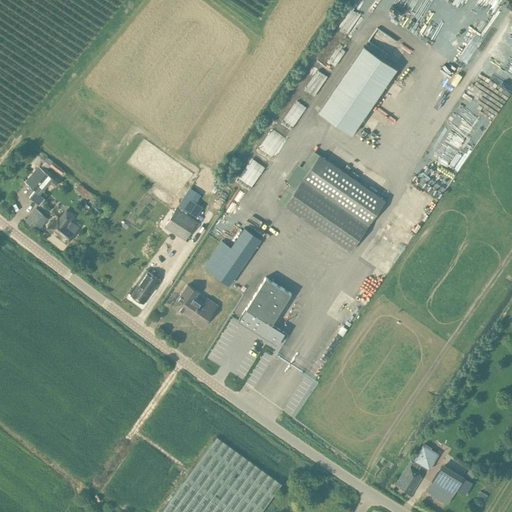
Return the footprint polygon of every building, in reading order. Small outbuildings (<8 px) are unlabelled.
[(379,0),(376,6),(382,10),(388,1),(385,0),(379,0)] [(352,23),(359,15),(352,9),(345,17),(352,23)] [(397,68),(379,56),(363,45),(318,111),(351,134),(397,68)] [(320,67),(304,87),(315,95),(331,75),(320,67)] [(285,118),(294,124),(306,106),(297,100),(285,118)] [(319,154),(284,205),(350,251),(385,200),(319,154)] [(42,191),(46,187),(50,181),(55,185),(60,180),(41,165),(40,167),(39,167),(26,182),(35,189),(35,190),(34,190),(37,192),(45,198),(47,195),(42,191)] [(93,198),(97,194),(82,183),(79,187),(93,198)] [(34,227),(43,214),(35,208),(26,221),(34,227)] [(57,216),(47,229),(66,244),(78,228),(70,221),(75,216),(67,208),(59,218),(57,216)] [(176,208),(164,227),(188,242),(200,223),(197,221),(176,208)] [(221,240),(203,267),(229,285),(261,239),(228,215),(214,235),(221,240)] [(130,295),(141,303),(144,304),(152,292),(153,292),(158,284),(159,284),(162,280),(158,277),(159,275),(158,274),(158,273),(157,272),(162,264),(170,269),(185,246),(153,224),(131,254),(153,269),(151,273),(146,269),(130,294),(130,295)] [(277,344),(284,332),(272,325),(291,294),(264,277),(245,308),(246,308),(238,320),(277,344)] [(187,285),(173,306),(183,313),(184,311),(194,318),(193,320),(202,326),(217,305),(207,299),(204,304),(194,298),(198,292),(187,285)] [(238,360),(246,347),(231,338),(223,351),(238,360)] [(217,437),(161,511),(261,511),(282,484),(217,437)] [(432,448),(425,443),(414,462),(411,460),(396,484),(411,493),(421,477),(416,473),(422,464),(429,469),(439,454),(431,449),(432,448)] [(0,486),(0,502),(35,455),(27,449),(0,486)] [(36,456),(0,504),(0,511),(6,511),(44,461),(36,456)] [(442,464),(426,491),(447,504),(456,490),(465,495),(472,482),(464,477),(442,464)] [(54,469),(22,511),(34,511),(61,475),(54,469)] [(62,475),(35,511),(47,511),(70,481),(62,475)] [(70,482),(48,511),(60,511),(78,487),(70,482)]
